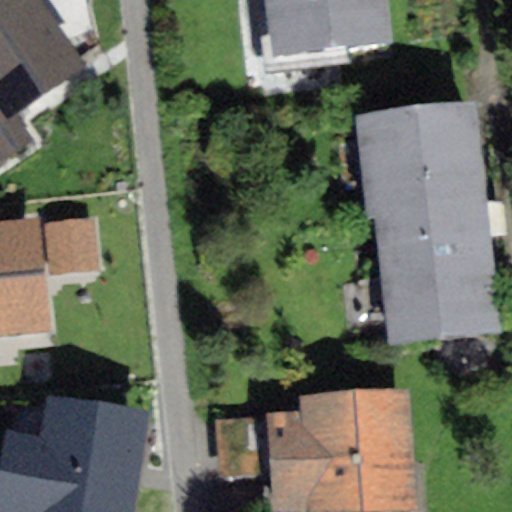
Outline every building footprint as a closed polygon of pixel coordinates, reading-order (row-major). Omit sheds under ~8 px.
[(38,0),(0,0),(0,121),(83,64),(38,0)] [(263,0),(270,54),(391,42),(386,0),(263,0)] [(472,101),(353,115),(365,219),(374,218),(388,343),(498,331),(472,101)] [(39,215),(0,219),(0,335),(49,331),(39,215)] [(93,218),(44,223),(48,273),(97,268),(93,218)] [(410,386),(299,394),(300,411),(268,413),(275,511),(298,511),(307,511),(399,511),(418,511),(410,386)] [(127,511),(145,413),(44,396),(37,432),(5,427),(0,458),(0,511),(127,511)]
